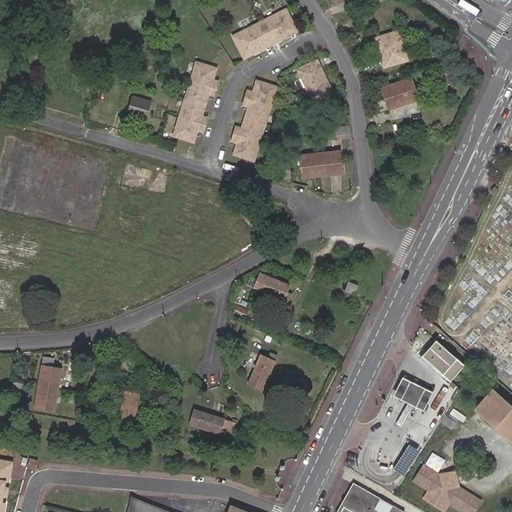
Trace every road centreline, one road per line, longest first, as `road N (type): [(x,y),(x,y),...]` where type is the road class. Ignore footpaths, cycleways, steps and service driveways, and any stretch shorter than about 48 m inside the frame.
road 1 (primary): [(424,256),(301,511)]
road 2 (residential): [(271,511),(215,489),(49,474),(33,485),(26,511)]
road 3 (residential): [(0,343),(92,333),(233,270)]
road 4 (primary): [(511,56),(424,256)]
road 5 (residential): [(208,167),(0,107)]
road 6 (residential): [(208,167),(240,77),(330,36)]
road 7 (residential): [(360,220),(365,188),(353,84),(330,36)]
road 8 (primary): [(424,256),(511,96)]
road 9 (residential): [(360,220),(208,167)]
road 10 (residential): [(233,270),(305,232),(360,220)]
